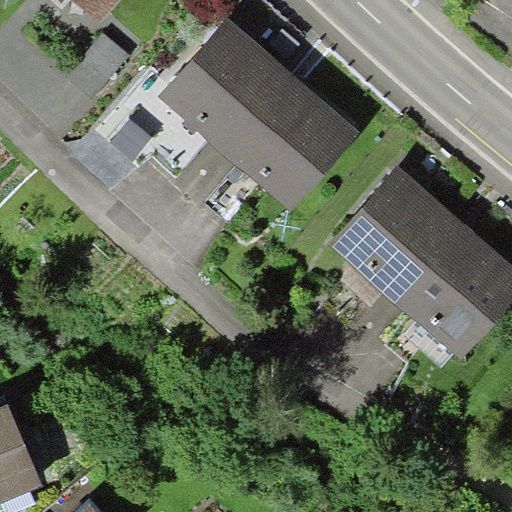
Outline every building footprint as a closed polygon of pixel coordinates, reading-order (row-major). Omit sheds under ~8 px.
[(77,0),(102,22),(121,0),(77,0)] [(224,153),(292,74),(226,17),(158,96),(224,153)] [(129,55),(103,33),(66,77),(91,99),(129,55)] [(292,74),(224,153),(291,210),(359,131),(292,74)] [(396,302),(465,224),(399,166),(331,244),(396,302)] [(511,265),(465,224),(396,302),(462,360),(511,303),(511,265)] [(0,396),(0,407),(9,403),(5,395),(0,396)] [(0,502),(2,502),(43,486),(9,403),(0,407),(0,502)] [(98,511),(89,501),(76,511),(98,511)]
